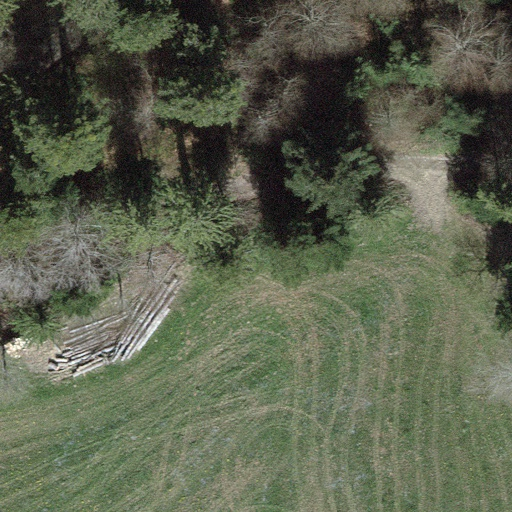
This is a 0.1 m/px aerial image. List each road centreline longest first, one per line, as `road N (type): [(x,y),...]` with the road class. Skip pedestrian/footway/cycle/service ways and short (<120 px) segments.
road 1 (track): [(0,252),(162,196),(324,159),(511,166)]
road 2 (track): [(0,74),(104,0)]
